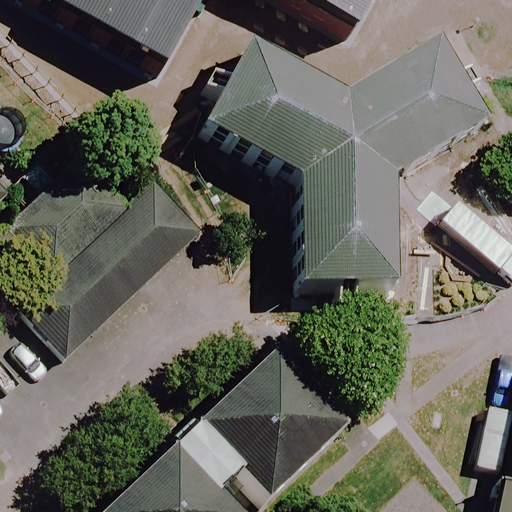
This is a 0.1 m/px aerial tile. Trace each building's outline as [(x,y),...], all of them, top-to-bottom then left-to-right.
[(292,181),(287,286),(387,292),(393,191),(485,130),(429,46),(341,104),(238,51),(196,133),(292,181)] [(0,217),(22,197),(0,173),(0,217)] [(59,373),(206,235),(153,179),(6,317),(59,373)] [(339,437),(260,354),(184,426),(262,509),(339,437)] [(511,511),(511,424),(494,511),(511,511)] [(206,511),(152,454),(90,511),(206,511)]
